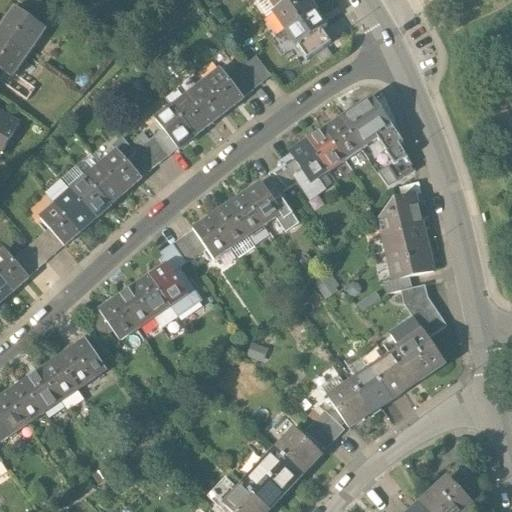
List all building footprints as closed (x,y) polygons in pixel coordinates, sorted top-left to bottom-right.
[(281,0),(291,13),(307,0),(281,0)] [(288,15),(301,31),(332,8),(325,0),(307,0),(291,13),(288,15)] [(28,3),(10,28),(43,54),(60,30),(28,3)] [(301,31),(313,48),(344,25),(332,8),(301,31)] [(10,28),(0,40),(0,58),(26,79),(43,54),(10,28)] [(243,78),(256,95),(285,72),(271,52),(243,78)] [(243,78),(232,62),(216,75),(240,108),(256,95),(243,78)] [(240,108),(216,75),(200,89),(224,121),(240,108)] [(414,134),(417,131),(387,88),(367,102),(389,134),(395,130),(411,156),(423,149),(414,134)] [(224,121),(200,89),(184,102),(208,134),(224,121)] [(0,99),(0,151),(10,157),(30,119),(0,99)] [(208,134),(184,102),(168,115),(177,127),(192,147),(208,134)] [(367,102),(347,116),(368,148),(389,134),(367,102)] [(347,116),(326,130),(348,162),(368,148),(347,116)] [(139,158),(155,177),(192,147),(177,127),(139,158)] [(326,130),(306,144),(328,176),(348,162),(326,130)] [(129,147),(113,160),(139,190),(155,177),(139,158),(129,147)] [(113,160),(98,173),(124,204),(139,190),(113,160)] [(276,172),(259,184),(281,215),(298,203),(276,172)] [(98,173),(83,187),(108,217),(124,204),(98,173)] [(259,184),(241,196),(264,227),(281,215),(259,184)] [(83,187),(68,200),(93,231),(108,217),(83,187)] [(440,219),(433,189),(392,198),(399,229),(440,219)] [(241,196),(224,209),(247,240),(264,227),(241,196)] [(68,200),(53,213),(63,225),(77,244),(93,231),(68,200)] [(224,209),(207,221),(209,223),(222,241),(230,252),(247,240),(224,209)] [(450,263),(440,219),(399,229),(408,272),(425,269),(450,263)] [(177,245),(184,255),(189,263),(222,241),(209,223),(177,245)] [(28,256),(43,275),(77,244),(63,225),(28,256)] [(28,289),(43,275),(28,256),(19,244),(3,259),(28,289)] [(184,255),(167,267),(188,297),(205,285),(189,263),(184,255)] [(0,288),(13,303),(28,289),(3,259),(0,261),(0,288)] [(344,266),(326,278),(336,293),(349,284),(348,282),(352,279),(344,266)] [(167,267),(150,278),(171,309),(188,297),(167,267)] [(428,282),(425,269),(408,272),(400,274),(403,288),(417,285),(428,282)] [(150,278),(133,290),(154,320),(171,309),(150,278)] [(442,280),(428,282),(417,285),(420,300),(437,325),(441,331),(463,317),(442,287),(442,280)] [(0,315),(13,303),(0,288),(0,315)] [(133,290),(116,302),(137,332),(154,320),(133,290)] [(437,325),(413,342),(434,372),(458,356),(441,331),(437,325)] [(101,330),(79,345),(101,379),(124,365),(101,330)] [(264,338),(259,351),(275,357),(280,344),(264,338)] [(410,389),(434,372),(413,342),(389,358),(410,389)] [(79,345),(56,359),(79,394),(101,379),(79,345)] [(385,406),(410,389),(389,358),(364,375),(385,406)] [(56,359),(34,374),(57,408),(79,394),(56,359)] [(34,374),(12,389),(34,423),(57,408),(34,374)] [(361,422),(385,406),(364,375),(340,392),(361,422)] [(12,389),(0,396),(0,418),(9,433),(12,437),(34,423),(12,389)] [(159,403),(148,410),(156,423),(167,416),(159,403)] [(339,407),(328,418),(346,435),(357,424),(339,407)] [(9,433),(0,418),(0,463),(14,454),(2,438),(9,433)] [(328,418),(318,429),(336,446),(346,435),(328,418)] [(310,422),(291,442),(317,466),(336,446),(318,429),(310,422)] [(197,431),(184,438),(192,453),(205,447),(197,431)] [(291,442),(273,461),(299,485),(317,466),(291,442)] [(131,445),(118,453),(128,471),(141,463),(131,445)] [(273,461),(256,479),(282,503),(299,485),(273,461)] [(238,507),(241,504),(236,499),(252,483),(238,470),(220,490),(238,507)] [(461,470),(437,493),(456,511),(468,511),(486,496),(461,470)] [(241,504),(244,507),(249,511),(273,511),(282,503),(256,479),(252,483),(236,499),(241,504)] [(456,511),(437,493),(417,511),(456,511)]
